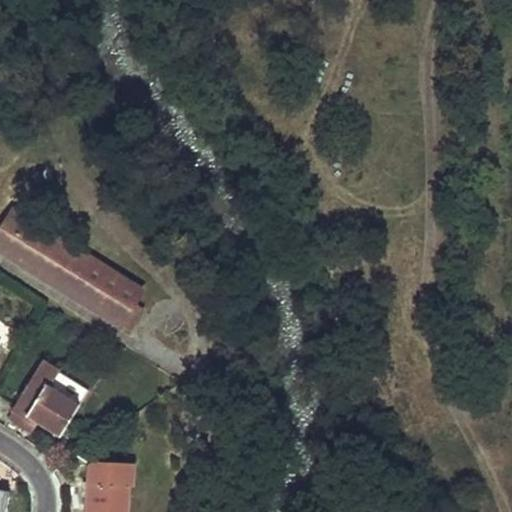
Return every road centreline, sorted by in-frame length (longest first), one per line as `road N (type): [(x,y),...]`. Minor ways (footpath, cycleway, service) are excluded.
road 1 (track): [(439,0),(422,77),(470,261),(511,479)]
road 2 (track): [(203,511),(201,327),(189,297),(72,158),(53,110)]
